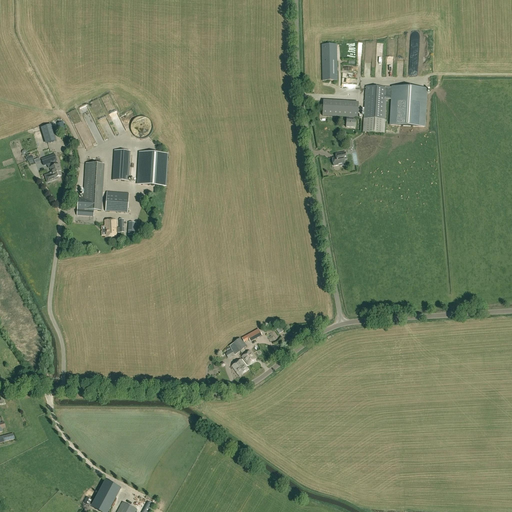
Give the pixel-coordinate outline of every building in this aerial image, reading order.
[(337,81),(336,44),(322,45),(322,81),(337,81)] [(358,72),(344,71),(343,87),(358,88),(358,72)] [(424,127),(426,89),(414,88),(413,88),(405,88),(403,88),(393,87),(393,88),(387,88),(366,87),(363,132),(384,134),(386,99),(392,99),(391,125),(424,127)] [(330,101),(329,117),(357,118),(358,103),(330,101)] [(114,121),(116,126),(123,123),(121,118),(114,121)] [(95,121),(90,122),(94,131),(99,129),(95,121)] [(55,140),(51,127),(43,130),(46,143),(55,140)] [(130,152),(115,151),(113,180),(128,181),(130,152)] [(165,187),(167,154),(140,153),(138,185),(165,187)] [(345,153),(336,155),(336,158),(332,159),(334,166),(340,165),(340,166),(345,165),(344,160),(347,159),(345,153)] [(48,165),(49,169),(56,166),(54,162),(57,162),(55,157),(51,158),(51,157),(42,160),(44,166),(48,165)] [(105,165),(101,165),(87,164),(84,200),(78,199),(77,216),(93,217),(94,211),(101,212),(102,195),(105,165)] [(62,172),(59,165),(56,166),(49,169),(47,169),(49,175),(48,176),(48,175),(45,176),(47,183),(58,179),(58,178),(62,176),(61,172),(62,172)] [(106,212),(128,213),(129,194),(107,193),(106,212)] [(119,220),(119,228),(116,229),(116,221),(105,221),(105,238),(116,237),(116,233),(124,233),(124,220),(119,220)] [(247,336),(250,342),(262,336),(258,330),(247,336)] [(230,346),(231,349),(226,352),(226,353),(225,354),(228,359),(237,354),(246,347),(239,338),(233,343),(230,346)] [(256,360),(250,351),(242,357),(248,365),(256,360)] [(249,370),(241,360),(232,367),(240,377),(249,370)] [(100,511),(108,511),(121,489),(105,480),(91,507),(100,511)] [(135,511),(137,510),(123,502),(117,511),(135,511)]
